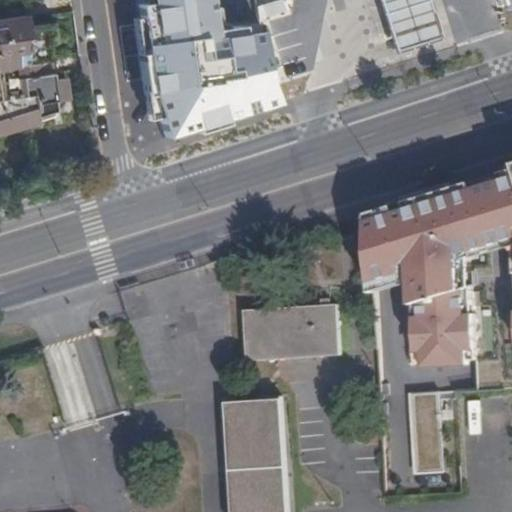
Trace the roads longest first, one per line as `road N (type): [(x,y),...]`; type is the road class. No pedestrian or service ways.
road 1 (primary): [(0,293),(511,134)]
road 2 (primary): [(511,88),(127,213)]
road 3 (unclassified): [(94,0),(127,213)]
road 4 (primary): [(127,213),(0,253)]
